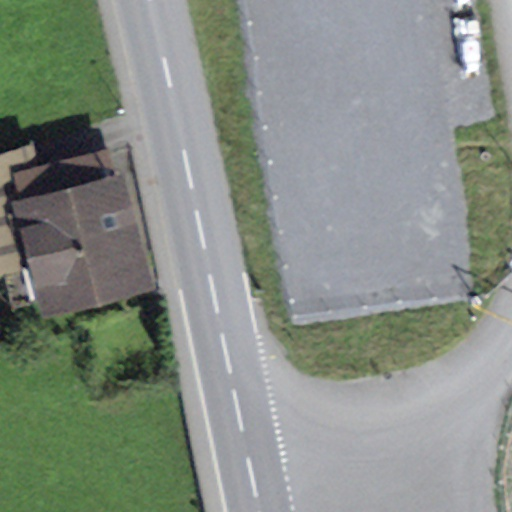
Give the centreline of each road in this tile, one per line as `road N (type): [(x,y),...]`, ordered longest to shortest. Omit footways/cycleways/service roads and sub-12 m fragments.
road 1 (secondary): [(145,0),(234,445)]
road 2 (residential): [(234,445),(423,401),(464,381),(511,326)]
